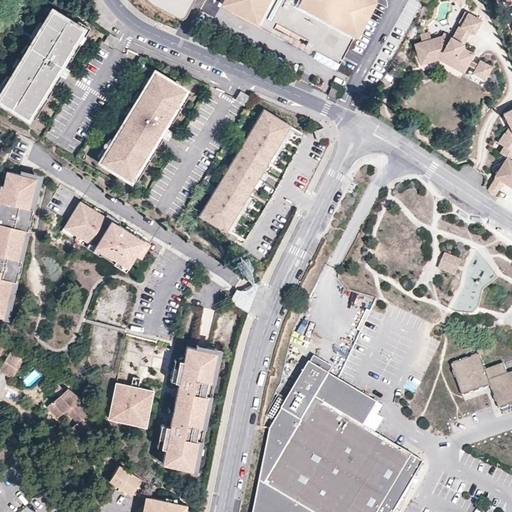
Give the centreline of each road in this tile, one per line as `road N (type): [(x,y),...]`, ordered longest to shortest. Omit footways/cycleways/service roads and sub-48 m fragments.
road 1 (residential): [(224,511),(268,322),(361,127)]
road 2 (residential): [(361,127),(137,26),(110,0)]
road 3 (residential): [(361,127),(511,225)]
road 4 (unknown): [(244,73),(171,199)]
road 5 (unknown): [(137,26),(68,138)]
